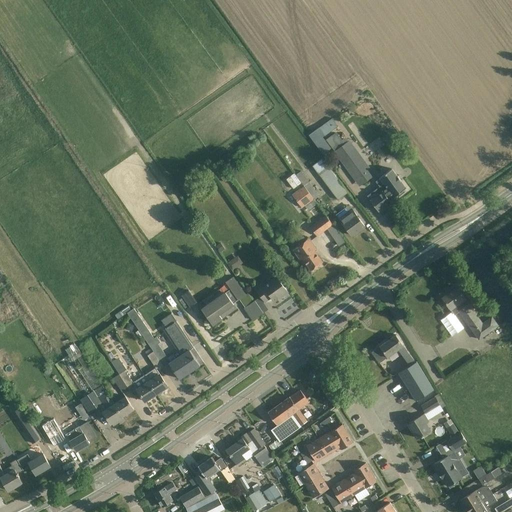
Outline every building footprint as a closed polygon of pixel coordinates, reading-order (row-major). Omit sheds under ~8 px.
[(351,144),(337,154),(357,181),(366,175),(366,172),(363,167),(366,165),(351,144)] [(348,193),(323,159),(313,166),(338,200),(348,193)] [(384,183),(367,196),(379,211),(391,202),(390,200),(394,197),(397,195),(398,196),(404,192),(403,190),(406,188),(401,181),(401,180),(398,176),(397,176),(392,169),(380,178),(384,183)] [(301,171),(298,173),(306,184),(316,198),(319,196),(301,171)] [(306,184),(298,173),(296,175),(304,186),(292,194),(302,208),(316,198),(306,184)] [(346,207),(336,214),(339,218),(346,227),(352,235),(365,226),(359,218),(352,209),(349,211),(346,207)] [(326,215),(310,227),(317,236),(333,225),(326,215)] [(317,249),(309,238),(293,249),(301,260),(303,259),(312,270),(323,262),(315,251),(317,249)] [(220,243),(216,246),(220,252),(224,249),(220,243)] [(243,263),(238,256),(227,262),(232,270),(243,263)] [(226,292),(234,303),(246,295),(233,276),(225,282),(230,289),(226,292)] [(288,291),(277,277),(265,286),(263,283),(256,288),(265,301),(272,297),(275,301),(288,291)] [(465,298),(457,287),(443,298),(451,309),(455,314),(459,311),(480,340),(499,326),(493,317),(483,324),(469,304),(465,298)] [(189,290),(181,294),(187,306),(195,302),(189,290)] [(234,303),(226,292),(225,291),(201,308),(213,325),(222,318),(219,314),(234,304),(234,303)] [(264,313),(255,300),(244,308),(253,320),(264,313)] [(121,311),(115,315),(118,319),(124,315),(131,310),(128,306),(121,311)] [(151,348),(162,363),(168,359),(167,358),(158,344),(161,342),(157,336),(154,339),(134,309),(128,313),(151,348)] [(171,313),(161,320),(167,328),(164,329),(178,351),(173,354),(167,358),(168,359),(170,362),(169,363),(180,379),(188,374),(191,371),(200,365),(190,350),(194,347),(177,321),(171,313)] [(404,345),(396,334),(380,346),(372,352),(379,363),(398,349),(410,366),(399,372),(416,401),(425,395),(434,390),(422,370),(417,361),(415,362),(403,346),(404,345)] [(82,356),(75,344),(65,350),(73,362),(82,356)] [(155,368),(144,375),(157,394),(168,386),(156,368),(162,364),(162,363),(151,348),(145,352),(155,368)] [(125,370),(126,370),(122,363),(121,364),(117,359),(112,363),(120,374),(128,387),(134,383),(146,401),(157,394),(144,375),(133,383),(125,370)] [(122,391),(128,387),(120,374),(113,378),(122,391)] [(290,396),(268,412),(277,425),(271,429),(278,439),(280,441),(301,426),(307,421),(299,409),(309,402),(301,390),(290,397),(290,396)] [(85,397),(80,400),(89,414),(94,411),(100,407),(101,406),(100,405),(102,404),(98,396),(94,391),(92,392),(85,397)] [(106,391),(98,396),(102,404),(100,405),(101,406),(100,407),(103,411),(106,415),(111,424),(113,423),(114,425),(119,421),(118,419),(123,416),(114,403),(111,398),(106,391)] [(446,406),(438,394),(435,396),(436,397),(422,406),(427,414),(440,405),(442,408),(446,406)] [(125,395),(114,403),(123,416),(134,409),(129,400),(125,395)] [(57,413),(48,397),(42,400),(45,406),(44,407),(50,417),(57,413)] [(19,409),(12,413),(32,443),(39,439),(19,409)] [(422,435),(430,430),(426,424),(429,422),(424,414),(408,423),(418,438),(420,436),(421,437),(423,436),(422,435)] [(66,439),(54,418),(42,425),(54,446),(66,439)] [(446,428),(451,436),(458,431),(453,423),(453,424),(450,419),(447,421),(449,426),(446,428)] [(74,430),(67,434),(71,441),(71,442),(77,451),(90,443),(89,441),(96,437),(88,421),(80,426),(74,430)] [(331,431),(342,449),(353,443),(342,424),(331,431)] [(260,437),(254,428),(247,434),(246,433),(241,436),(243,438),(226,450),(232,458),(237,466),(246,460),(243,454),(250,449),(263,467),(275,459),(272,456),(264,445),(265,444),(260,437)] [(0,430),(0,429),(0,452),(1,454),(4,452),(7,457),(13,453),(0,430)] [(319,439),(329,454),(340,447),(342,450),(342,449),(331,431),(319,439)] [(461,431),(448,439),(453,449),(467,440),(461,431)] [(278,439),(269,445),(273,451),(282,444),(280,441),(278,439)] [(307,446),(316,462),(329,454),(319,439),(307,446)] [(458,479),(462,476),(468,472),(459,458),(458,459),(454,451),(449,454),(435,462),(439,470),(438,470),(443,478),(444,477),(449,485),(449,484),(450,486),(459,481),(458,479)] [(28,454),(18,460),(23,470),(24,470),(23,469),(31,465),(36,474),(51,466),(43,453),(31,460),(28,454)] [(203,472),(195,477),(201,487),(207,496),(216,490),(207,477),(218,470),(220,469),(221,471),(227,467),(221,458),(215,462),(212,457),(206,461),(205,459),(198,463),(200,465),(199,466),(203,472)] [(18,473),(23,470),(18,460),(17,459),(10,463),(12,466),(3,471),(0,465),(0,478),(1,478),(9,491),(23,482),(18,475),(19,474),(18,473)] [(314,463),(298,473),(306,485),(321,476),(314,463)] [(366,463),(354,470),(366,488),(377,481),(366,463)] [(502,474),(498,467),(479,479),(483,485),(502,474)] [(356,472),(344,479),(354,495),(366,488),(354,470),(356,472)] [(241,477),(236,480),(244,493),(249,490),(248,489),(250,488),(243,476),(241,477)] [(306,485),(313,498),(329,488),(321,476),(306,485)] [(344,479),(332,487),(341,503),(354,495),(344,479)] [(176,489),(173,483),(165,487),(155,493),(163,507),(164,506),(166,508),(171,504),(170,502),(173,501),(169,493),(176,489)] [(257,483),(252,486),(254,488),(253,489),(255,492),(260,488),(257,483)] [(275,485),(264,492),(270,502),(281,495),(275,485)] [(204,497),(198,487),(180,498),(186,508),(204,497)] [(462,505),(466,511),(483,500),(493,494),(489,488),(481,487),(460,500),(463,505),(462,505)] [(259,490),(247,497),(256,510),(268,503),(259,490)] [(215,493),(203,501),(187,509),(188,511),(210,511),(222,506),(215,493)] [(502,511),(511,507),(510,507),(511,505),(511,497),(495,508),(497,511),(502,511)] [(483,500),(466,511),(486,511),(489,511),(483,500)] [(396,511),(390,502),(378,510),(375,511),(396,511)]
